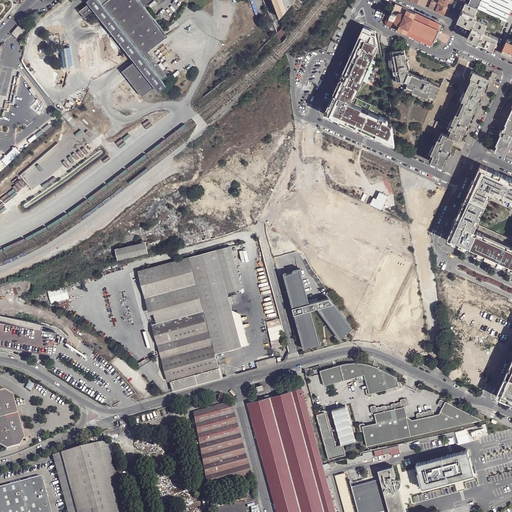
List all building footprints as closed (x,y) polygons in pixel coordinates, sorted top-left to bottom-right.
[(0,0),(0,19),(12,7),(12,4),(12,1),(11,0),(0,0)] [(139,59),(127,69),(127,70),(153,49),(172,33),(169,30),(146,0),(145,0),(92,0),(93,1),(84,8),(91,16),(100,9),(110,21),(139,59)] [(273,0),(281,20),(297,0),(273,0)] [(429,8),(433,10),(437,2),(432,0),(429,8)] [(453,1),(450,0),(439,0),(438,3),(439,3),(449,8),(453,1)] [(470,0),(469,4),(478,8),(485,12),(490,0),(470,0)] [(506,21),(511,9),(511,0),(490,0),(485,12),(502,19),(506,21)] [(446,16),(449,8),(439,3),(436,10),(436,11),(446,16)] [(475,15),(478,8),(469,4),(465,3),(463,9),(475,15)] [(392,12),(397,15),(399,13),(401,13),(403,13),(405,14),(408,9),(396,4),(394,7),(392,12)] [(440,30),(414,18),(415,13),(408,9),(405,14),(403,13),(401,13),(399,13),(397,15),(392,12),(390,17),(395,19),(396,21),(397,23),(398,24),(400,25),(398,30),(406,34),(408,29),(434,41),(440,30)] [(457,21),(472,28),(467,38),(479,43),(484,31),(488,23),(486,22),(474,17),(475,15),(463,9),(457,21)] [(440,30),(442,25),(415,13),(414,18),(440,30)] [(400,25),(398,24),(397,23),(396,21),(395,19),(390,17),(388,20),(387,23),(386,24),(398,30),(400,25)] [(23,30),(18,26),(12,33),(17,38),(23,30)] [(375,30),(365,26),(325,113),(395,145),(390,119),(368,108),(371,103),(356,96),(378,48),(375,30)] [(511,28),(501,53),(511,57),(511,28)] [(432,45),(434,41),(408,29),(406,34),(432,45)] [(494,50),(499,38),(484,31),(479,43),(494,50)] [(60,48),(62,68),(72,67),(70,47),(60,48)] [(167,77),(171,73),(153,49),(127,70),(146,93),(159,83),(163,89),(171,82),(167,77)] [(405,50),(393,52),(394,60),(392,60),(393,68),(391,68),(392,76),(396,75),(398,75),(399,82),(400,82),(404,81),(408,84),(407,86),(406,88),(407,88),(408,86),(412,75),(409,73),(408,69),(409,69),(409,68),(409,67),(409,66),(408,65),(407,65),(407,61),(405,50)] [(469,123),(468,123),(479,98),(481,98),(482,97),(482,96),(482,95),(481,95),(481,94),(482,91),(483,92),(487,82),(493,85),(499,74),(493,71),(491,76),(490,76),(489,78),(472,70),(469,77),(470,77),(457,105),(460,106),(457,113),(456,113),(453,120),(450,127),(452,128),(449,135),(447,134),(443,132),(440,139),(438,138),(437,138),(433,146),(430,153),(431,153),(433,154),(430,160),(442,166),(446,156),(448,152),(449,152),(450,152),(450,151),(451,151),(451,150),(451,149),(450,149),(450,148),(454,138),(460,140),(464,130),(466,126),(467,126),(468,126),(469,125),(469,124),(469,123)] [(415,89),(413,91),(421,94),(428,97),(428,96),(429,95),(436,97),(440,86),(430,82),(430,81),(430,80),(429,80),(429,79),(428,79),(427,79),(427,80),(426,80),(422,79),(412,75),(408,86),(415,89)] [(511,118),(509,117),(506,124),(507,124),(505,128),(504,128),(503,130),(502,130),(501,130),(501,131),(500,131),(500,132),(500,133),(501,134),(496,144),(498,145),(508,149),(511,151),(511,148),(511,118)] [(498,145),(495,151),(505,155),(508,149),(498,145)] [(511,178),(480,164),(466,196),(485,204),(488,198),(511,208),(511,239),(480,225),(468,250),(475,253),(482,256),(493,261),(500,264),(511,269),(511,178)] [(477,224),(485,204),(466,196),(446,240),(452,243),(468,250),(480,225),(477,224)] [(14,203),(0,209),(0,218),(3,217),(6,223),(24,215),(19,205),(16,206),(14,203)] [(331,228),(285,207),(273,230),(295,241),(321,252),(331,228)] [(409,263),(331,228),(321,252),(319,256),(371,280),(357,309),(364,312),(362,317),(375,323),(368,338),(376,341),(409,263)] [(295,241),(273,230),(269,237),(274,255),(295,249),(295,241)] [(115,249),(118,259),(148,252),(146,242),(115,249)] [(233,252),(231,246),(217,249),(218,256),(233,252)] [(216,353),(242,346),(233,310),(228,292),(226,286),(218,256),(217,249),(207,252),(190,257),(216,353)] [(241,282),(233,252),(218,256),(226,286),(241,282)] [(172,379),(219,367),(216,353),(190,257),(143,270),(172,379)] [(284,275),(303,348),(312,345),(313,347),(319,345),(310,310),(320,308),(342,338),(347,335),(346,334),(354,328),(336,303),(331,297),(308,304),(299,269),(293,271),(293,273),(284,275)] [(139,271),(169,380),(172,379),(143,270),(139,271)] [(243,288),(241,282),(226,286),(228,292),(243,288)] [(48,289),(51,302),(70,297),(68,290),(62,291),(61,286),(48,289)] [(241,314),(233,310),(242,346),(249,344),(241,314)] [(0,317),(0,322),(43,327),(44,322),(38,321),(0,317)] [(0,344),(55,351),(58,328),(43,327),(0,322),(0,344)] [(284,337),(282,329),(269,332),(271,340),(284,337)] [(286,345),(284,338),(271,341),(273,348),(286,345)] [(279,356),(283,358),(287,352),(283,350),(279,356)] [(256,362),(257,367),(276,362),(275,356),(256,362)] [(511,359),(511,360),(507,368),(508,368),(505,375),(504,375),(501,382),(502,382),(496,395),(500,396),(500,397),(507,401),(507,400),(511,401),(511,359)] [(345,364),(319,372),(323,387),(356,377),(363,375),(364,379),(367,389),(369,394),(372,393),(395,386),(398,386),(397,382),(395,377),(380,369),(377,368),(373,366),(370,365),(366,365),(361,364),(357,363),(354,363),(351,363),(348,364),(345,364)] [(222,377),(220,367),(219,367),(172,379),(174,390),(222,377)] [(335,511),(336,511),(329,488),(327,478),(323,464),(303,388),(249,403),(278,511),(335,511)] [(0,392),(0,445),(7,450),(20,446),(24,438),(13,395),(5,391),(0,392)] [(370,408),(371,414),(372,413),(373,414),(374,414),(404,406),(404,407),(406,406),(405,405),(406,405),(405,399),(404,399),(404,398),(400,399),(400,400),(399,400),(400,402),(396,402),(397,403),(395,404),(394,403),(391,404),(391,405),(384,406),(384,405),(380,406),(381,407),(379,408),(379,407),(376,407),(375,406),(374,407),(374,406),(371,407),(370,408)] [(363,432),(367,446),(373,445),(374,443),(377,444),(387,441),(389,439),(391,441),(402,438),(403,436),(405,437),(419,434),(420,432),(422,433),(439,429),(440,427),(442,428),(460,424),(461,422),(463,423),(477,420),(478,417),(465,410),(462,411),(461,409),(444,401),(441,407),(438,413),(433,414),(416,418),(411,419),(406,416),(404,407),(404,406),(374,414),(376,423),(365,426),(362,426),(363,432)] [(250,475),(231,403),(194,413),(207,487),(250,475)] [(355,444),(345,407),(333,410),(342,447),(355,444)] [(416,418),(433,414),(432,410),(431,410),(431,409),(426,410),(426,411),(424,412),(424,411),(421,412),(419,413),(419,412),(416,413),(416,414),(415,414),(416,418)] [(329,459),(344,455),(342,447),(337,449),(328,412),(317,415),(329,459)] [(457,444),(454,432),(446,434),(449,446),(457,444)] [(467,433),(456,436),(458,443),(468,440),(467,433)] [(125,511),(106,442),(53,455),(55,460),(68,511),(125,511)] [(399,445),(374,450),(376,456),(391,452),(391,455),(400,452),(399,445)] [(468,448),(416,462),(423,486),(475,473),(468,448)] [(347,459),(348,463),(365,459),(364,458),(373,456),(372,451),(363,453),(363,455),(347,459)] [(393,466),(379,469),(381,478),(352,486),(358,511),(378,511),(384,511),(401,511),(404,511),(405,511),(398,487),(400,486),(401,485),(402,482),(401,481),(401,479),(399,478),(398,477),(396,477),(393,466)] [(345,473),(336,475),(345,511),(354,511),(345,477),(346,477),(345,473)] [(0,511),(51,511),(42,476),(0,487),(0,511)] [(128,484),(135,511),(140,511),(133,483),(128,484)] [(332,487),(329,488),(336,511),(338,511),(332,487)]
